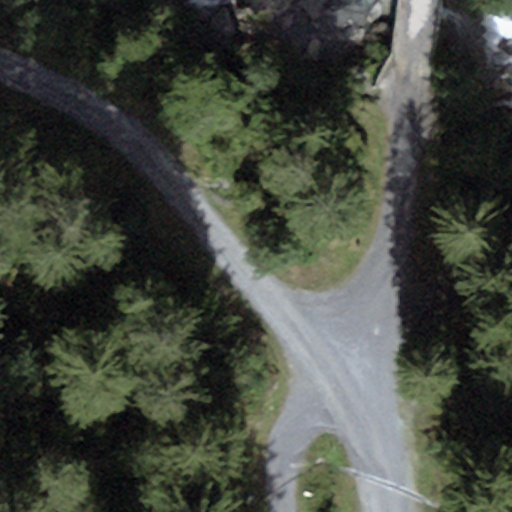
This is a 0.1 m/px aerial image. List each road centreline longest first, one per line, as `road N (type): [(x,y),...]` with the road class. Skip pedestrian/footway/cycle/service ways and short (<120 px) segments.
road 1 (track): [(0,69),(98,113),(210,200),(320,368)]
road 2 (track): [(320,368),(399,265),(402,81)]
road 3 (track): [(320,368),(359,461),(367,511)]
road 4 (track): [(283,511),(291,421),(320,368)]
